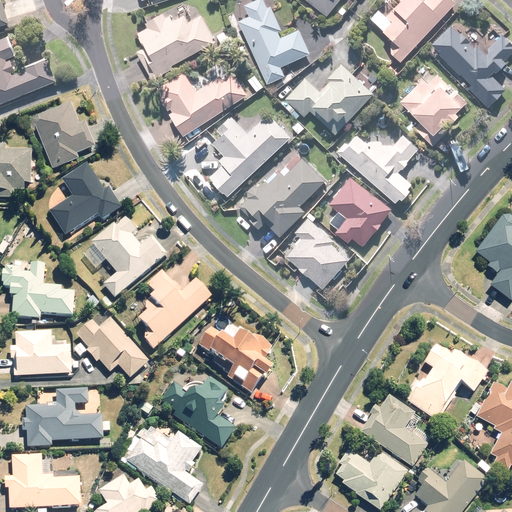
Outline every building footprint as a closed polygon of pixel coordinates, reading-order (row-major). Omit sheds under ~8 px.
[(248,17),(236,23),(265,86),(282,78),(278,69),(307,55),(296,32),(278,40),(275,33),(279,31),(268,7),(264,9),(260,0),(258,0),(244,7),(248,17)] [(300,0),(326,19),(341,0),(300,0)] [(398,62),(454,4),(449,0),(386,0),(368,19),(380,31),(378,34),(389,44),(384,48),(398,62)] [(170,66),(214,42),(199,15),(185,22),(181,15),(172,20),(170,16),(166,18),(163,12),(141,24),(144,31),(134,36),(141,50),(135,53),(151,82),(172,70),(170,66)] [(439,56),(436,59),(484,108),(503,90),(489,76),(502,63),(501,62),(511,50),(511,49),(498,35),(481,52),(474,46),(471,50),(466,45),(469,43),(459,33),(457,35),(448,27),(429,46),(439,56)] [(0,103),(53,83),(43,58),(19,67),(21,73),(14,75),(10,63),(3,66),(1,60),(12,56),(5,37),(0,39),(0,103)] [(373,95),(340,64),(324,80),(327,83),(319,92),(303,77),(289,92),(280,101),(279,102),(290,114),(294,110),(301,117),(306,112),(332,137),(373,95)] [(418,83),(398,103),(408,113),(406,115),(416,125),(412,129),(430,147),(441,136),(436,130),(442,124),(444,126),(453,117),(452,116),(464,104),(452,92),(446,87),(447,86),(435,74),(432,78),(423,69),(414,78),(418,83)] [(165,114),(180,137),(245,96),(231,74),(221,80),(220,77),(195,93),(181,71),(153,89),(159,98),(156,100),(165,114)] [(262,87),(252,74),(242,82),(252,95),(262,87)] [(394,101),(384,90),(375,97),(385,109),(394,101)] [(70,104),(28,120),(50,174),(79,162),(76,156),(94,149),(83,123),(78,125),(70,104)] [(224,196),(287,138),(267,116),(246,135),(229,116),(214,131),(218,136),(209,144),(221,157),(216,162),(219,166),(207,178),(224,196)] [(303,130),(296,121),(288,127),(296,136),(303,130)] [(396,199),(399,202),(408,192),(405,189),(409,185),(396,173),(416,151),(399,136),(392,144),(364,144),(356,136),(347,146),(343,143),(335,152),(392,204),(396,199)] [(5,148),(0,147),(0,199),(12,200),(12,194),(24,194),(24,187),(30,187),(30,152),(5,152),(5,148)] [(298,205),(322,182),(300,160),(282,176),(279,173),(266,185),(263,181),(236,207),(247,218),(246,220),(255,230),(263,222),(277,237),(304,211),(298,205)] [(71,198),(48,214),(64,239),(96,217),(100,224),(120,210),(107,190),(103,193),(85,166),(60,182),(71,198)] [(326,204),(335,212),(326,223),(335,230),(333,232),(346,243),(349,239),(359,247),(389,210),(348,176),(326,204)] [(342,270),(340,268),(351,255),(342,246),(338,251),(330,244),(333,241),(307,217),(293,233),(299,239),(283,256),(305,276),(320,290),(331,278),(333,280),(342,270)] [(508,304),(511,299),(511,221),(510,220),(509,220),(509,219),(508,219),(507,219),(506,219),(505,219),(504,219),(503,219),(502,219),(501,220),(473,256),(488,268),(486,270),(496,278),(488,288),(508,304)] [(113,226),(90,245),(115,275),(100,287),(113,302),(168,258),(152,237),(140,247),(131,237),(136,233),(126,220),(116,229),(113,226)] [(11,300),(10,319),(39,321),(39,317),(72,318),(73,295),(61,294),(61,288),(43,287),(44,268),(29,267),(29,274),(20,274),(20,270),(3,269),(3,273),(0,273),(0,277),(0,285),(2,286),(2,292),(8,292),(8,300),(11,300)] [(152,353),(210,300),(194,283),(181,295),(162,274),(144,291),(153,300),(141,311),(146,315),(135,325),(145,336),(141,341),(152,353)] [(147,365),(109,322),(98,331),(91,323),(74,338),(80,344),(73,351),(79,359),(85,354),(95,365),(99,362),(110,375),(116,369),(128,382),(147,365)] [(272,352),(251,337),(247,343),(235,335),(234,337),(226,332),(221,340),(209,331),(192,355),(224,377),(223,379),(250,398),(260,384),(263,385),(272,373),(262,366),(272,352)] [(12,359),(13,379),(70,377),(70,372),(79,372),(78,363),(70,363),(69,348),(50,349),(50,335),(13,336),(14,348),(8,348),(8,359),(12,359)] [(413,394),(407,404),(436,423),(457,389),(471,398),(486,376),(464,362),(461,366),(434,349),(423,365),(432,371),(424,384),(417,379),(409,392),(413,394)] [(228,394),(210,382),(203,388),(202,388),(201,388),(200,388),(199,387),(198,387),(197,387),(196,387),(195,387),(194,387),(193,388),(192,388),(191,388),(190,388),(189,389),(188,389),(187,390),(186,390),(185,391),(184,391),(183,392),(182,393),(181,394),(171,387),(158,405),(171,414),(168,419),(219,453),(234,431),(218,420),(227,407),(222,403),(228,394)] [(511,389),(507,387),(504,393),(492,387),(474,419),(493,429),(491,433),(500,437),(489,458),(496,461),(493,468),(506,475),(509,469),(511,470),(511,468),(511,389)] [(22,435),(26,435),(26,450),(51,449),(51,443),(103,442),(103,435),(110,435),(110,423),(102,424),(102,417),(80,418),(74,414),(73,408),(87,408),(87,392),(56,393),(56,406),(45,406),(46,408),(25,408),(26,422),(22,422),(22,435)] [(372,411),(356,435),(411,472),(431,442),(413,430),(421,419),(387,397),(376,414),(372,411)] [(130,454),(123,463),(189,509),(203,488),(187,477),(194,468),(190,466),(200,451),(177,435),(164,452),(155,446),(152,451),(133,438),(125,450),(130,454)] [(375,511),(379,511),(407,475),(376,453),(365,467),(348,454),(330,479),(375,511)] [(77,480),(77,470),(63,470),(63,481),(53,481),(53,465),(41,465),(41,458),(11,458),(11,478),(2,478),(2,493),(6,493),(6,511),(36,511),(35,511),(47,511),(79,511),(79,480),(77,480)] [(465,511),(490,483),(465,463),(450,481),(442,475),(438,481),(428,473),(407,499),(423,511),(465,511)] [(97,511),(155,511),(161,510),(150,490),(143,494),(138,483),(128,488),(123,479),(98,493),(106,508),(97,511)]
